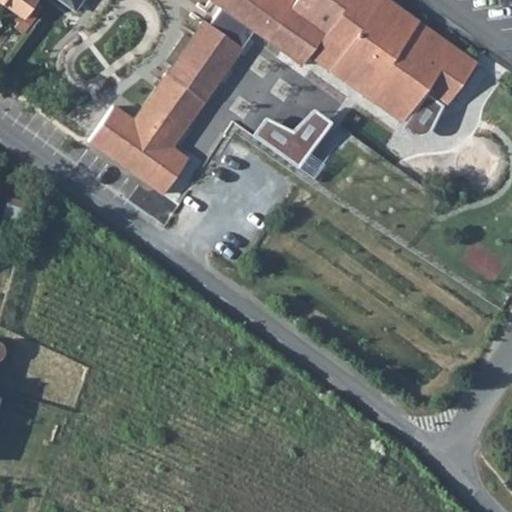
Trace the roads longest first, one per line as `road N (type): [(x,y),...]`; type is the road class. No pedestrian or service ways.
road 1 (residential): [(0,130),(430,447),(452,455)]
road 2 (unknown): [(0,95),(95,11),(122,10),(136,47)]
